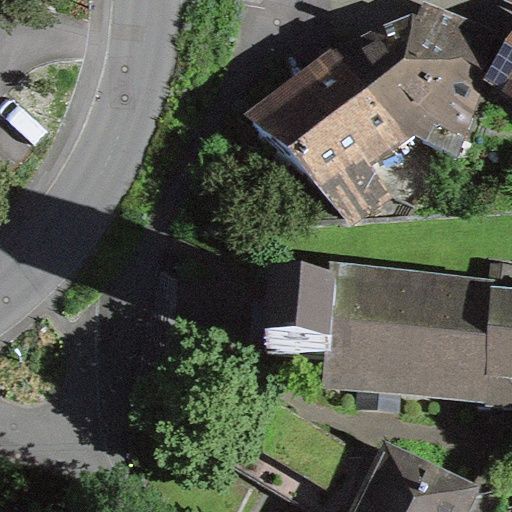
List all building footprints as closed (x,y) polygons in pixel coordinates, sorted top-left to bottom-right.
[(483,71),(494,40),(415,8),(409,25),(483,71)] [(352,55),(418,137),(454,160),(483,71),(409,25),(352,55)] [(511,45),(491,79),(511,91),(511,45)] [(302,83),(255,128),(350,221),(386,193),(357,169),(418,137),(352,55),(302,83)] [(332,276),(330,296),(273,292),(267,359),(324,363),(322,390),(363,393),(362,408),(394,410),(395,394),(479,400),(478,408),(511,410),(511,268),(494,267),(491,291),(332,276)] [(359,511),(389,452),(349,453),(263,403),(245,433),(226,460),(312,511),(359,511)] [(359,511),(466,511),(475,494),(389,452),(359,511)]
